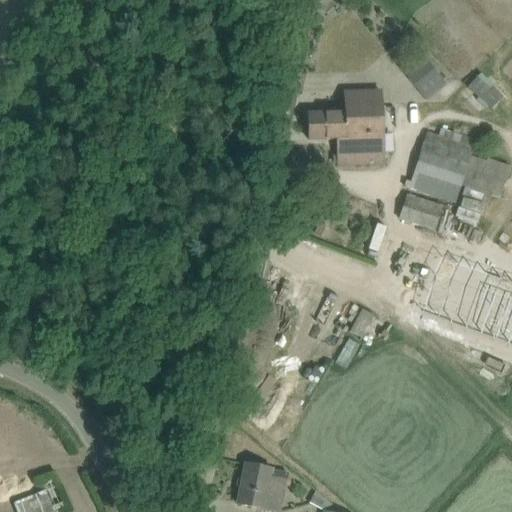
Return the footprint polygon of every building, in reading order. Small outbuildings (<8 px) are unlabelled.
[(421,54),(401,71),(426,101),(446,84),(421,54)] [(487,78),(473,93),(496,113),(509,98),(487,78)] [(308,140),(337,140),(337,139),(345,139),(344,120),(355,119),(355,105),(380,104),(379,91),(343,92),(344,112),(307,113),(308,140)] [(384,165),(380,104),(355,105),(355,119),(344,120),(345,139),(337,139),(337,140),(337,166),(384,165)] [(409,189),(455,203),(474,141),(460,137),(441,131),(438,139),(425,135),(409,189)] [(398,220),(434,231),(441,209),(405,198),(398,220)] [(483,232),(493,210),(470,201),(461,222),(483,232)] [(386,260),(396,229),(385,226),(376,257),(386,260)] [(511,282),(441,257),(422,312),(511,344),(511,282)] [(377,347),(388,323),(368,315),(357,339),(377,347)] [(342,354),(357,331),(345,323),(330,346),(342,354)] [(244,464),(236,504),(263,510),(264,509),(276,511),(281,487),(284,488),(287,474),(271,471),(271,469),(244,464)] [(59,511),(66,510),(53,476),(40,481),(44,492),(25,500),(25,499),(13,504),(16,511),(59,511)]
